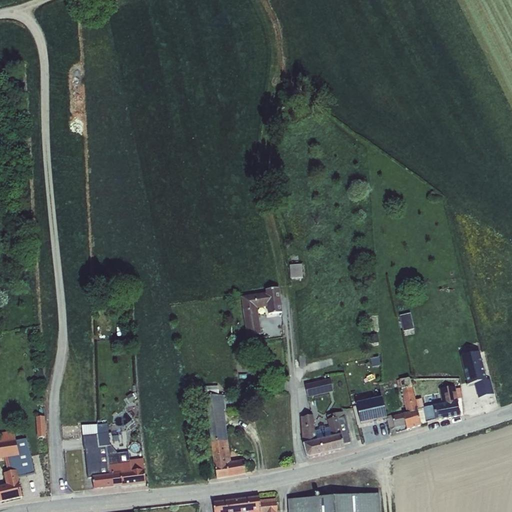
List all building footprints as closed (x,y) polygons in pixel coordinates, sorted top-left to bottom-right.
[(302,268),(289,268),(290,281),(302,280),(302,268)] [(266,293),(241,297),(247,336),(261,334),(257,309),(267,307),(268,315),(283,313),(280,289),(265,291),(266,293)] [(411,314),(401,316),(404,332),(415,330),(411,314)] [(480,353),(461,358),(469,386),(475,384),(479,399),(485,398),(495,395),(491,380),(488,381),(480,353)] [(330,377),(303,384),(307,399),(334,392),(330,377)] [(406,413),(392,416),(395,428),(405,426),(407,430),(421,426),(421,425),(417,411),(418,410),(412,388),(411,378),(397,381),(398,387),(401,387),(401,390),(406,413)] [(220,385),(204,388),(204,396),(214,467),(215,467),(217,480),(246,475),(243,460),(231,462),(224,410),(226,410),(225,396),(221,396),(220,385)] [(433,406),(435,419),(436,421),(460,417),(458,401),(455,387),(439,389),(442,404),(433,406)] [(382,397),(357,403),(362,423),(387,418),(382,397)] [(417,411),(421,425),(426,424),(426,421),(435,419),(433,406),(423,408),(418,410),(417,411)] [(313,415),(301,418),(303,445),(304,445),(306,456),(310,458),(345,450),(343,444),(351,442),(349,435),(350,435),(346,416),(344,417),(343,412),(327,416),(330,428),(325,429),(325,427),(319,428),(320,431),(315,431),(313,426),(315,425),(313,415)] [(45,417),(36,418),(38,438),(46,438),(45,417)] [(95,426),(82,426),(88,479),(92,479),(93,490),(103,489),(125,487),(123,472),(119,472),(115,454),(110,447),(108,424),(95,426)] [(0,502),(23,498),(18,478),(31,475),(26,453),(19,455),(14,431),(1,434),(2,441),(0,441),(0,459),(5,459),(9,472),(3,473),(6,486),(0,486),(0,502)] [(123,472),(125,487),(146,484),(143,459),(130,460),(129,452),(115,454),(119,472),(123,472)] [(380,511),(379,494),(288,500),(288,511),(380,511)] [(279,511),(278,499),(260,500),(260,497),(211,501),(212,511),(279,511)]
